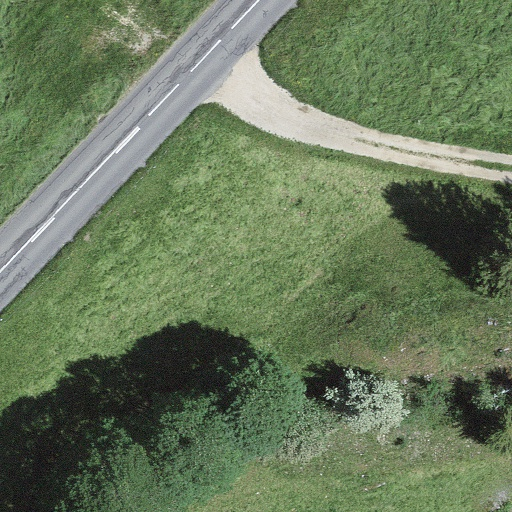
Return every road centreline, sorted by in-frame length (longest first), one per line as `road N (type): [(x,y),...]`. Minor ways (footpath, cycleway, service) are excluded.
road 1 (secondary): [(0,273),(260,0)]
road 2 (track): [(202,60),(310,129),(511,170)]
